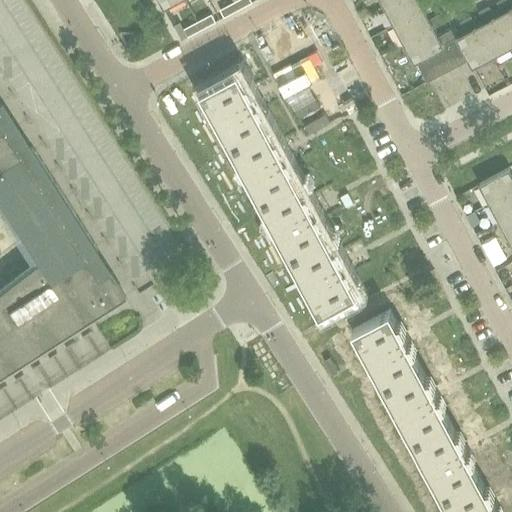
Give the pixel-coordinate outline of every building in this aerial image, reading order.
[(250,0),(237,0),(236,1),(239,8),(251,1),(250,0)] [(438,0),(393,0),(385,4),(395,22),(424,7),(424,8),(439,0),(438,0)] [(505,10),(495,15),(510,44),(511,43),(511,3),(510,0),(499,0),(497,1),(500,6),(503,6),(505,10)] [(235,2),(222,9),(225,16),(238,8),(235,2)] [(479,11),(479,12),(482,16),(485,16),(487,20),(477,25),(492,54),(510,44),(495,15),(490,5),(479,11)] [(429,17),(424,8),(424,7),(395,22),(405,41),(434,25),(434,26),(448,19),(444,10),(429,17)] [(212,14),(199,21),(203,27),(215,20),(212,14)] [(457,35),(458,37),(470,58),(473,64),(492,54),(477,25),(471,15),(461,21),(464,27),(466,27),(468,30),(457,35)] [(198,21),(185,28),(188,35),(202,28),(198,21)] [(453,27),(439,35),(434,26),(434,25),(405,41),(415,60),(427,54),(437,48),(447,42),(458,37),(457,35),(453,27)] [(459,64),(470,58),(458,37),(447,42),(459,64)] [(448,69),(459,64),(447,42),(437,48),(448,69)] [(438,75),(448,69),(437,48),(427,54),(438,75)] [(183,60),(189,79),(202,75),(199,68),(209,64),(204,52),(183,60)] [(415,60),(427,81),(438,75),(427,54),(415,60)] [(259,105),(254,96),(254,95),(253,95),(238,69),(202,88),(231,144),(268,124),(258,105),(259,105)] [(0,124),(0,118),(4,116),(0,109),(0,372),(29,354),(67,330),(90,315),(113,300),(97,275),(93,270),(99,265),(95,258),(88,262),(85,257),(97,249),(32,146),(19,154),(16,148),(22,144),(17,137),(11,141),(0,124)] [(289,160),(284,151),(284,150),(283,151),(268,124),(231,144),(261,199),(298,179),(288,161),(289,160)] [(511,171),(510,166),(480,182),(491,201),(511,189),(511,171)] [(319,215),(314,206),(313,205),(312,206),(298,179),(261,199),(291,255),(328,235),(317,216),(319,215)] [(511,189),(491,201),(500,220),(511,213),(511,189)] [(511,213),(500,220),(510,238),(511,236),(511,213)] [(346,266),(341,257),(340,256),(339,256),(328,235),(291,255),(321,310),(357,290),(345,266),(346,266)] [(409,341),(404,332),(404,331),(402,331),(390,309),(354,329),(383,384),(420,364),(408,341),(409,341)] [(439,396),(434,387),(433,386),(432,387),(420,364),(383,384),(413,440),(450,421),(437,397),(439,396)] [(468,451),(463,442),(463,441),(462,442),(450,421),(413,440),(443,495),(479,475),(467,452),(468,451)] [(497,506),(492,497),(492,496),(491,497),(479,475),(443,495),(451,511),(499,511),(496,507),(497,506)]
